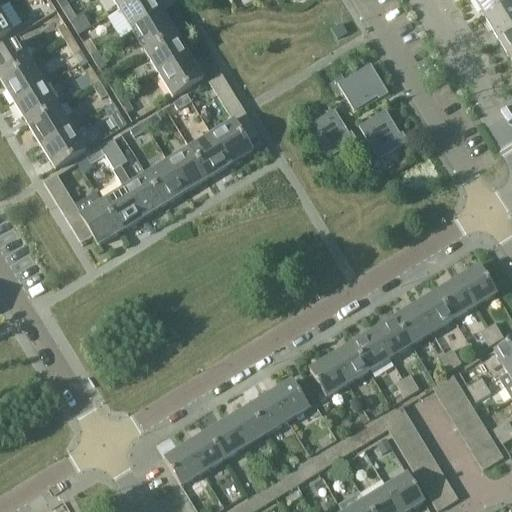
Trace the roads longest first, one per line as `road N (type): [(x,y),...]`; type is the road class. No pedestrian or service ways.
road 1 (residential): [(489,208),(105,447)]
road 2 (residential): [(361,0),(489,208)]
road 3 (residential): [(105,447),(0,267)]
road 4 (tertiary): [(511,141),(431,0)]
road 5 (unclassified): [(418,409),(473,499),(511,476)]
road 6 (residential): [(105,447),(0,508)]
